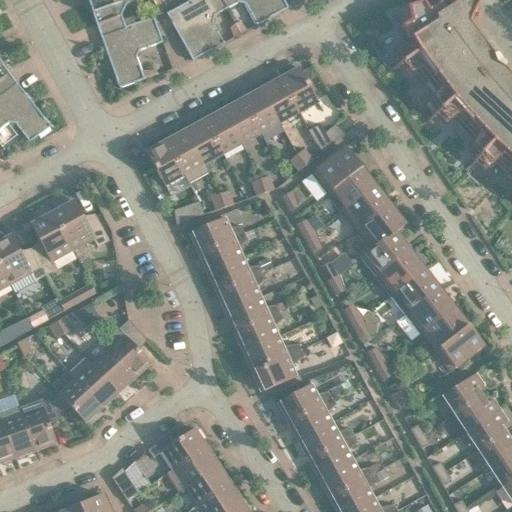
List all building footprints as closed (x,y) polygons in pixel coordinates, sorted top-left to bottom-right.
[(125,5),(137,0),(86,0),(95,24),(120,15),(125,5)] [(165,14),(166,15),(191,61),(223,43),(212,22),(214,15),(225,9),(220,0),(191,0),(190,1),(189,0),(165,14)] [(287,8),(282,0),(220,0),(225,9),(237,3),(244,4),(255,25),(287,8)] [(407,9),(410,22),(401,27),(395,21),(390,13),(389,14),(394,22),(400,27),(401,28),(406,38),(393,52),(399,63),(380,76),(381,78),(400,65),(408,76),(416,73),(432,95),(427,102),(435,112),(417,127),(418,129),(436,114),(445,124),(453,120),(471,140),(467,148),(476,158),(460,174),(461,176),(478,159),(487,168),(495,163),(511,178),(511,188),(511,189),(511,209),(507,216),(508,218),(511,213),(511,80),(497,64),(468,24),(477,5),(472,1),(471,0),(446,0),(428,11),(424,4),(424,2),(406,8),(406,9),(407,9)] [(125,28),(125,27),(122,21),(120,15),(95,24),(100,37),(125,28)] [(137,23),(125,27),(125,28),(100,37),(118,88),(156,75),(154,71),(140,72),(135,57),(138,51),(162,42),(153,18),(153,17),(137,23)] [(133,17),(122,21),(125,27),(137,23),(133,17)] [(239,34),(246,30),(239,23),(234,24),(239,34)] [(232,38),(239,34),(234,24),(230,28),(232,38)] [(310,67),(302,72),(307,81),(315,76),(310,67)] [(316,102),(320,110),(321,109),(298,68),(279,79),(297,113),(316,102)] [(0,95),(16,83),(8,72),(0,78),(0,95)] [(279,79),(258,90),(277,124),(297,113),(279,79)] [(0,128),(7,123),(14,124),(24,136),(28,141),(25,143),(26,144),(49,126),(16,83),(0,95),(0,128)] [(259,133),(277,124),(258,90),(241,99),(259,133)] [(241,99),(222,110),(240,144),(259,133),(241,99)] [(221,154),(240,144),(222,110),(203,120),(221,154)] [(184,131),(203,165),(203,164),(221,154),(203,120),(184,131)] [(341,136),(334,126),(336,125),(335,124),(313,141),(322,152),(349,131),(348,131),(341,136)] [(165,141),(184,175),(183,175),(187,183),(207,172),(203,164),(203,165),(184,131),(165,141)] [(25,143),(28,141),(24,136),(15,148),(18,151),(26,144),(25,143)] [(145,152),(168,193),(169,193),(165,185),(183,175),(184,175),(165,141),(145,152)] [(345,148),(311,174),(326,193),(360,167),(345,148)] [(305,166),(312,160),(303,149),(296,155),(305,166)] [(297,172),(305,166),(296,155),(289,160),(297,172)] [(365,177),(360,167),(326,193),(341,212),(373,187),(365,177)] [(264,193),(273,190),(268,176),(259,179),(264,193)] [(256,196),(264,193),(259,179),(251,182),(256,196)] [(389,205),(382,198),(373,187),(341,212),(356,231),(389,205)] [(223,207),(232,204),(227,191),(219,194),(223,207)] [(287,209),(296,204),(291,191),(281,197),(287,209)] [(215,210),(223,207),(219,194),(210,197),(215,210)] [(92,239),(96,247),(108,241),(94,215),(83,221),(79,214),(80,214),(69,198),(51,204),(53,211),(51,212),(72,250),(92,239)] [(203,215),(198,202),(168,212),(168,213),(174,211),(179,223),(170,225),(171,226),(203,215)] [(395,215),(389,205),(356,231),(370,249),(371,250),(393,233),(394,233),(403,226),(395,215)] [(51,261),(72,250),(51,212),(30,223),(36,237),(37,237),(41,243),(30,249),(44,275),(56,269),(51,261)] [(244,233),(240,226),(228,228),(224,218),(188,233),(194,247),(197,245),(201,252),(244,233)] [(304,239),(314,233),(306,222),(297,227),(304,239)] [(247,240),(244,233),(201,252),(204,260),(201,261),(206,273),(241,257),(237,248),(247,240)] [(310,251),(310,250),(319,246),(314,233),(304,239),(310,251)] [(371,250),(370,249),(360,257),(376,277),(409,251),(401,243),(394,233),(393,233),(371,250)] [(0,269),(9,285),(29,274),(33,281),(44,275),(30,249),(19,255),(16,248),(17,248),(9,235),(0,240),(0,269)] [(390,296),(422,271),(414,260),(409,251),(376,277),(390,296)] [(246,267),(241,257),(206,273),(212,286),(215,285),(218,292),(261,272),(258,265),(246,267)] [(327,281),(338,276),(329,265),(321,270),(327,281)] [(0,289),(9,285),(0,269),(0,289)] [(430,282),(422,271),(390,296),(405,315),(438,289),(430,282)] [(255,287),(265,280),(261,272),(218,292),(222,299),(219,300),(224,313),(259,297),(255,287)] [(334,293),(342,288),(338,276),(327,281),(334,293)] [(64,310),(95,293),(90,284),(59,301),(64,310)] [(405,315),(420,334),(452,309),(443,299),(438,289),(405,315)] [(264,307),(259,297),(224,313),(230,325),(233,324),(236,331),(279,312),(276,305),(264,307)] [(47,317),(63,309),(57,299),(42,308),(47,317)] [(351,324),(361,318),(353,308),(344,312),(351,324)] [(460,319),(452,309),(420,334),(434,352),(468,326),(460,319)] [(32,328),(46,320),(46,319),(41,310),(27,318),(32,327),(32,328)] [(282,319),(279,312),(236,331),(239,338),(236,340),(242,352),(277,336),(273,327),(282,319)] [(357,336),(366,331),(361,318),(351,324),(357,336)] [(61,335),(68,331),(61,319),(54,322),(61,335)] [(144,340),(148,344),(149,344),(127,320),(101,345),(106,351),(107,350),(133,379),(149,364),(135,348),(144,340)] [(55,338),(61,335),(54,322),(48,326),(55,338)] [(483,346),(468,326),(434,352),(450,372),(483,346)] [(0,343),(1,345),(15,337),(10,327),(0,331),(0,343)] [(300,350),(297,343),(281,346),(277,336),(242,352),(248,365),(251,363),(254,371),(300,350)] [(23,356),(31,351),(24,339),(16,343),(23,356)] [(106,351),(91,365),(117,394),(133,379),(107,350),(106,351)] [(303,356),(300,350),(254,371),(257,378),(254,379),(260,392),(295,377),(291,366),(303,356)] [(374,367),(384,361),(376,350),(368,355),(374,367)] [(74,380),(75,380),(101,408),(117,394),(91,365),(86,358),(68,374),(74,380)] [(380,378),(389,374),(384,361),(374,367),(380,378)] [(475,374),(442,396),(454,414),(481,396),(477,389),(482,386),(475,374)] [(58,395),(70,408),(84,423),(101,408),(75,380),(74,380),(59,394),(53,388),(58,395)] [(331,398),(327,391),(315,394),(310,384),(276,403),(283,415),(286,414),(290,421),(331,398)] [(398,410),(408,404),(400,394),(392,399),(398,410)] [(18,407),(21,415),(34,452),(55,444),(48,423),(58,420),(60,426),(61,425),(57,412),(70,408),(58,395),(53,397),(52,395),(37,400),(18,407)] [(486,403),(481,396),(454,414),(466,432),(499,410),(492,399),(486,403)] [(335,405),(331,398),(290,421),(294,428),(291,429),(297,441),(331,423),(326,414),(335,405)] [(13,459),(34,452),(21,415),(18,407),(0,413),(0,422),(13,459)] [(506,422),(499,410),(466,432),(478,450),(505,432),(500,426),(506,422)] [(0,422),(0,463),(13,459),(0,422)] [(348,429),(336,432),(331,423),(297,441),(304,453),(307,452),(311,459),(352,436),(348,429)] [(415,439),(424,434),(418,424),(409,429),(415,439)] [(173,469),(206,448),(194,429),(154,455),(155,456),(162,451),(173,468),(173,469)] [(511,437),(509,439),(505,432),(478,450),(489,468),(511,453),(511,437)] [(420,449),(429,444),(424,434),(415,439),(420,449)] [(356,443),(352,436),(311,459),(314,466),(312,467),(318,479),(352,461),(347,451),(356,443)] [(185,487),(218,466),(206,448),(173,469),(173,468),(166,473),(179,492),(186,488),(185,487)] [(511,453),(489,468),(501,486),(511,479),(511,453)] [(357,470),(352,461),(318,479),(325,491),(328,490),(331,497),(373,474),(380,470),(376,463),(369,467),(357,470)] [(436,477),(445,472),(439,462),(431,467),(436,477)] [(197,505),(229,484),(218,466),(185,487),(186,488),(197,505)] [(137,493),(123,471),(112,479),(111,476),(110,477),(126,500),(137,493)] [(442,487),(451,482),(445,472),(436,477),(442,487)] [(368,489),(377,481),(373,474),(331,497),(335,503),(332,505),(336,511),(348,511),(373,499),(368,489)] [(511,479),(501,486),(511,502),(511,479)] [(201,511),(226,511),(241,502),(229,484),(197,505),(201,511)] [(109,511),(102,494),(79,505),(82,511),(109,511)] [(378,508),(373,499),(348,511),(392,511),(397,510),(393,504),(378,508)] [(456,511),(462,511),(466,510),(461,500),(452,505),(456,511)] [(247,511),(241,502),(226,511),(247,511)] [(133,511),(147,511),(149,511),(144,503),(133,511)]
